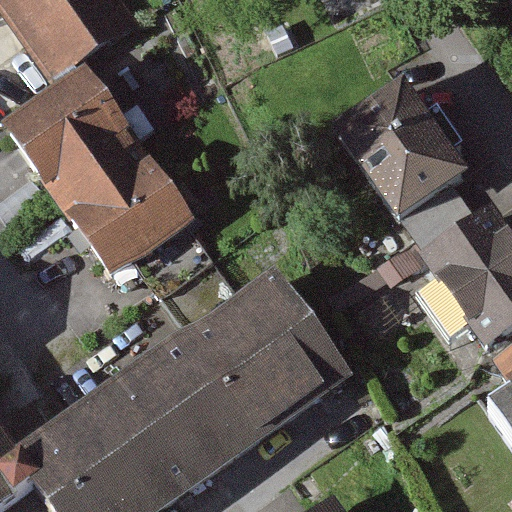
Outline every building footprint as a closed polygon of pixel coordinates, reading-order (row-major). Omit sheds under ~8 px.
[(0,0),(0,14),(46,78),(131,16),(119,0),(0,0)] [(300,58),(271,75),(285,99),(314,82),(300,58)] [(55,198),(136,142),(87,70),(5,125),(55,198)] [(434,88),(367,134),(432,228),(498,182),(434,88)] [(136,142),(55,198),(109,274),(138,254),(184,222),(190,220),(136,142)] [(511,220),(450,261),(511,355),(511,220)] [(184,222),(138,254),(167,295),(213,262),(184,222)] [(167,295),(191,331),(268,439),(356,377),(279,266),(237,295),(213,262),(167,295)] [(191,331),(17,454),(37,482),(58,511),(164,511),(268,439),(191,331)] [(0,507),(37,482),(17,454),(0,429),(0,507)] [(338,511),(332,503),(318,511),(338,511)]
